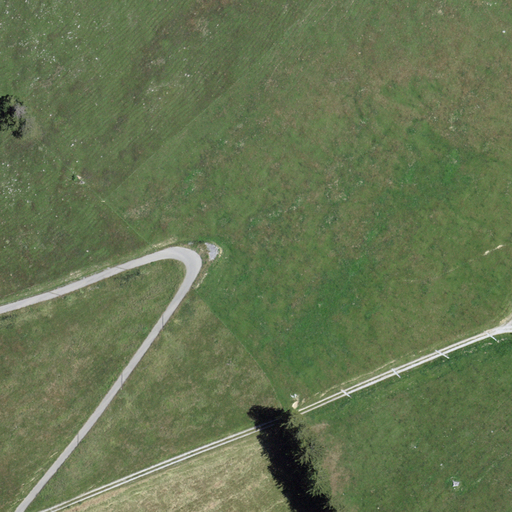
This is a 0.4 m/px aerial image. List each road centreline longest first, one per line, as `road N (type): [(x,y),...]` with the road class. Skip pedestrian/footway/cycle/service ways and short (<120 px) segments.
road 1 (track): [(19,511),(189,267),(183,254),(155,253),(0,307)]
road 2 (track): [(503,325),(42,511)]
